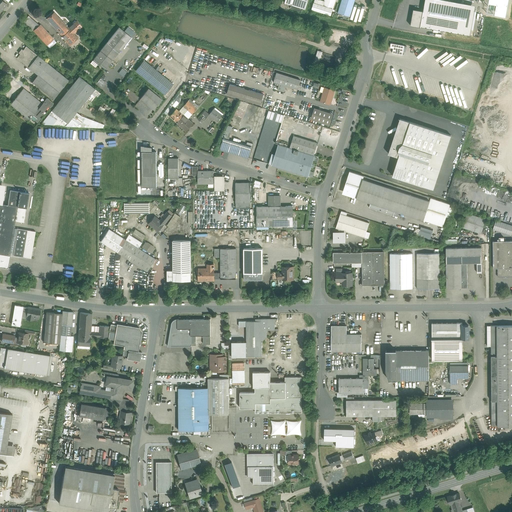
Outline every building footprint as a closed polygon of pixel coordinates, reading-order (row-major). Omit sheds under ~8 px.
[(285,0),(285,3),(305,9),(308,0),(285,0)] [(324,0),(323,6),(314,3),(312,9),(331,15),(335,0),(324,0)] [(354,0),(341,0),(338,13),(350,16),(354,0)] [(451,1),(447,0),(425,0),(423,11),(420,26),(421,26),(470,35),(475,10),(450,6),(451,1)] [(450,6),(475,10),(476,5),(451,1),(450,6)] [(421,26),(420,26),(423,11),(413,9),(410,25),(421,27),(421,26)] [(54,12),(47,19),(55,28),(62,22),(54,12)] [(39,25),(28,16),(23,22),(33,31),(39,25)] [(77,21),(69,28),(70,30),(73,34),(74,34),(82,27),(77,21)] [(62,22),(55,28),(62,36),(70,30),(69,28),(62,22)] [(49,34),(40,25),(39,25),(33,31),(42,40),(49,34)] [(119,27),(100,51),(112,60),(131,37),(119,27)] [(73,34),(70,30),(62,36),(70,45),(78,39),(74,34),(73,34)] [(49,34),(42,40),(49,48),(56,42),(54,40),(54,39),(49,34)] [(404,45),(391,43),(390,47),(393,48),(393,51),(393,53),(403,55),(404,45)] [(38,56),(26,46),(23,50),(21,49),(18,53),(20,54),(17,58),(29,68),(38,56)] [(318,50),(314,62),(319,63),(323,52),(318,50)] [(112,60),(100,51),(94,59),(106,69),(112,60)] [(69,80),(38,56),(29,68),(38,75),(32,82),(53,99),(69,80)] [(173,84),(144,60),(135,71),(165,94),(173,84)] [(122,68),(118,72),(123,76),(127,72),(122,68)] [(300,80),(276,73),(273,82),(297,90),(300,80)] [(79,76),(52,111),(65,121),(67,124),(95,89),(79,76)] [(101,86),(105,82),(100,78),(96,82),(101,86)] [(264,94),(230,84),(227,94),(261,104),(264,94)] [(42,104),(23,88),(10,104),(29,120),(33,115),(42,104)] [(335,91),(325,88),(320,101),(330,105),(335,91)] [(162,100),(148,89),(140,99),(154,110),(162,100)] [(54,104),(47,98),(47,99),(45,101),(45,100),(44,102),(48,106),(50,108),(54,104)] [(190,99),(183,106),(188,110),(194,103),(190,99)] [(42,104),(33,115),(38,119),(43,112),(43,111),(44,111),(46,110),(45,108),(47,108),(48,106),(44,102),(42,104)] [(194,103),(188,110),(190,112),(192,114),(197,109),(195,107),(197,105),(194,103)] [(183,106),(179,111),(176,109),(170,116),(177,123),(188,110),(183,106)] [(333,114),(314,108),(311,119),(330,125),(333,114)] [(193,123),(186,117),(190,112),(188,110),(177,123),(186,131),(193,123)] [(52,111),(41,124),(41,125),(62,125),(65,121),(52,111)] [(221,117),(212,111),(209,115),(218,121),(221,117)] [(91,122),(80,114),(73,123),(84,131),(91,122)] [(400,119),(390,148),(388,154),(398,157),(400,154),(399,154),(398,150),(400,146),(403,144),(410,122),(400,119)] [(440,131),(410,122),(403,144),(400,146),(398,150),(399,154),(400,154),(398,157),(392,176),(422,185),(440,131)] [(223,137),(229,139),(233,126),(227,124),(223,137)] [(440,131),(422,185),(434,189),(451,135),(440,131)] [(318,143),(294,135),(290,148),(314,155),(318,143)] [(252,146),(223,137),(220,149),(249,157),(252,146)] [(290,148),(279,144),(273,165),(307,176),(314,155),(290,148)] [(156,152),(141,152),(141,187),(157,187),(156,152)] [(178,158),(168,158),(168,178),(178,178),(178,158)] [(198,171),(198,176),(198,183),(213,183),(213,171),(198,171)] [(450,204),(350,171),(344,189),(348,190),(347,195),(371,203),(395,211),(423,220),(424,217),(444,224),(450,204)] [(225,176),(214,176),(215,191),(225,191),(225,176)] [(250,183),(235,183),(236,203),(236,208),(251,208),(250,183)] [(5,189),(0,188),(0,267),(7,269),(10,256),(9,256),(15,221),(17,207),(8,205),(2,204),(5,189)] [(29,193),(10,190),(8,205),(17,207),(15,221),(24,222),(29,193)] [(281,196),(268,196),(268,206),(281,206),(281,196)] [(149,203),(124,203),(124,211),(149,211),(149,203)] [(181,203),(175,211),(181,215),(186,206),(181,203)] [(395,211),(371,203),(369,207),(393,215),(395,211)] [(268,206),(256,206),(257,226),(284,226),(287,226),(286,206),(281,206),(268,206)] [(160,221),(154,216),(148,223),(158,232),(172,215),(168,212),(167,212),(160,221)] [(486,219),(467,213),(462,227),(481,233),(486,219)] [(346,216),(340,214),(336,228),(339,229),(342,230),(365,237),(369,223),(346,216)] [(511,224),(496,219),(493,229),(511,234),(511,224)] [(420,227),(419,236),(431,238),(433,229),(420,227)] [(35,232),(17,228),(15,240),(16,240),(13,256),(31,258),(35,232)] [(125,240),(109,229),(100,242),(117,253),(126,240),(125,240)] [(342,230),(339,229),(339,233),(334,233),(334,241),(345,241),(345,233),(342,233),(342,230)] [(142,243),(129,234),(125,240),(126,240),(138,248),(142,243)] [(138,248),(126,240),(117,253),(147,272),(155,259),(138,248)] [(191,240),(173,240),(173,270),(176,270),(176,280),(191,280),(191,240)] [(511,240),(493,241),(493,268),(498,268),(511,267),(511,240)] [(155,248),(150,245),(147,250),(152,253),(155,248)] [(481,247),(446,248),(446,263),(461,263),(467,263),(477,263),(481,263),(481,247)] [(236,248),(221,248),(221,273),(221,278),(221,279),(236,279),(236,248)] [(262,248),(244,248),(244,272),(263,272),(262,248)] [(333,252),(333,262),(362,262),(362,252),(342,252),(333,252)] [(384,252),(362,252),(362,262),(362,285),(384,285),(384,252)] [(412,253),(390,254),(390,289),(413,289),(412,253)] [(439,253),(417,253),(417,278),(439,278),(439,253)] [(461,263),(446,263),(446,288),(461,288),(461,263)] [(208,269),(199,269),(199,280),(214,280),(214,278),(214,273),(214,267),(214,266),(214,264),(208,264),(208,269)] [(293,267),(283,267),(283,273),(278,273),(278,279),(283,279),(283,280),(293,280),(293,267)] [(511,267),(498,268),(498,277),(503,277),(504,278),(506,278),(506,277),(506,276),(511,276),(511,267)] [(173,270),(167,270),(167,281),(176,281),(176,280),(176,270),(173,270)] [(352,273),(342,273),(336,273),(336,280),(342,280),(342,285),(352,285),(352,273)] [(439,278),(417,278),(417,289),(439,289),(439,278)] [(23,307),(15,305),(11,325),(20,326),(21,318),(23,307)] [(40,309),(28,307),(28,308),(26,319),(31,320),(32,317),(39,318),(40,309)] [(73,312),(63,311),(61,325),(72,326),(73,312)] [(62,314),(46,312),(44,343),(60,344),(62,314)] [(99,327),(91,327),(92,314),(80,312),(78,336),(90,337),(90,339),(92,339),(93,337),(108,338),(109,326),(99,326),(99,327)] [(258,321),(239,321),(239,326),(246,326),(246,341),(232,342),(232,352),(232,357),(262,356),(262,341),(267,336),(267,330),(275,330),(275,324),(276,324),(276,319),(267,319),(267,318),(258,319),(258,321)] [(210,319),(177,319),(176,319),(174,320),(173,321),(172,323),(168,346),(191,346),(191,344),(191,336),(196,336),(203,336),(210,335),(210,319)] [(462,323),(432,323),(432,338),(462,338),(462,326),(462,323)] [(139,328),(117,324),(117,325),(115,333),(113,344),(124,346),(122,355),(127,356),(128,350),(138,352),(139,347),(140,346),(140,345),(139,344),(141,332),(139,328)] [(511,325),(497,326),(497,356),(497,401),(497,426),(511,425),(511,325)] [(362,334),(346,334),(347,326),(331,326),(331,351),(361,352),(362,334)] [(28,334),(19,332),(18,342),(27,344),(28,334)] [(3,334),(2,341),(14,343),(15,336),(3,334)] [(78,336),(77,345),(90,346),(90,339),(90,337),(78,336)] [(432,338),(432,360),(462,359),(462,338),(432,338)] [(50,355),(8,348),(4,368),(47,375),(50,355)] [(138,352),(128,350),(127,356),(127,359),(140,361),(141,352),(138,352)] [(396,350),(386,350),(386,370),(389,380),(396,380),(396,350)] [(429,350),(396,350),(396,380),(429,380),(429,350)] [(218,355),(218,354),(210,354),(210,359),(213,359),(213,363),(214,363),(214,371),(217,371),(220,371),(221,371),(226,371),(226,357),(222,357),(222,355),(218,355)] [(122,356),(113,355),(111,366),(120,368),(122,356)] [(371,358),(363,358),(363,371),(369,371),(369,369),(374,369),(374,359),(374,358),(371,358)] [(468,365),(450,365),(450,384),(457,384),(457,378),(468,378),(468,365)] [(245,369),(232,370),(232,384),(245,384),(245,369)] [(270,372),(253,372),(253,387),(255,387),(255,392),(240,392),(240,408),(260,408),(260,410),(270,410),(270,413),(301,412),(300,377),(285,377),(285,382),(270,382),(270,372)] [(118,378),(108,377),(106,391),(110,392),(111,387),(112,387),(113,384),(117,385),(116,387),(122,388),(131,389),(132,381),(118,378)] [(220,378),(208,378),(208,413),(229,413),(229,378),(220,378)] [(363,378),(339,378),(339,392),(339,393),(348,393),(363,393),(363,388),(363,378)] [(122,388),(116,387),(117,385),(113,384),(112,387),(111,387),(110,392),(106,391),(99,390),(100,387),(81,384),(79,392),(108,398),(111,399),(121,401),(121,398),(122,392),(121,392),(122,388)] [(208,388),(178,388),(178,424),(193,424),(193,418),(208,418),(208,413),(208,388)] [(396,416),(396,400),(354,400),(346,400),(346,416),(372,416),(381,416),(384,416),(396,416)] [(452,400),(428,400),(428,404),(428,414),(428,417),(452,417),(452,400)] [(105,407),(81,403),(79,416),(103,420),(105,407)] [(424,404),(410,404),(410,414),(418,414),(425,414),(425,404),(424,404)] [(127,412),(121,411),(119,422),(129,424),(131,412),(127,412)] [(12,414),(0,412),(0,428),(9,430),(10,430),(12,414)] [(208,418),(193,418),(193,424),(193,430),(209,430),(208,418)] [(271,420),(271,435),(286,435),(286,420),(271,420)] [(286,420),(286,435),(302,435),(301,420),(286,420)] [(9,430),(0,428),(0,443),(7,444),(9,430)] [(336,441),(354,441),(355,429),(324,428),(324,440),(336,441)] [(379,431),(372,434),(371,432),(368,433),(369,434),(365,436),(367,443),(377,440),(376,436),(381,435),(379,431)] [(7,444),(5,454),(12,455),(14,445),(7,444)] [(196,449),(177,455),(181,469),(200,464),(196,449)] [(343,454),(346,460),(354,457),(351,451),(343,454)] [(273,454),(248,454),(248,477),(253,476),(253,485),(273,484),(273,454)] [(299,454),(293,454),(289,455),(289,464),(299,463),(299,454)] [(339,455),(329,458),(332,466),(342,462),(339,455)] [(363,455),(356,458),(358,464),(365,461),(363,455)] [(171,462),(156,462),(156,482),(171,482),(171,462)] [(114,474),(96,471),(96,472),(65,466),(59,503),(108,511),(114,475),(114,474)] [(114,475),(108,511),(115,511),(117,507),(118,501),(122,502),(124,494),(124,493),(125,490),(124,490),(123,490),(124,486),(123,486),(124,482),(123,482),(124,479),(123,479),(124,475),(114,473),(114,474),(114,475)] [(156,482),(156,492),(171,492),(171,482),(156,482)] [(198,483),(191,485),(192,489),(188,490),(190,498),(201,494),(198,483)] [(459,493),(447,496),(450,504),(452,504),(454,511),(462,511),(459,501),(461,501),(459,493)] [(262,511),(259,499),(244,503),(246,509),(253,507),(254,511),(262,511)]
